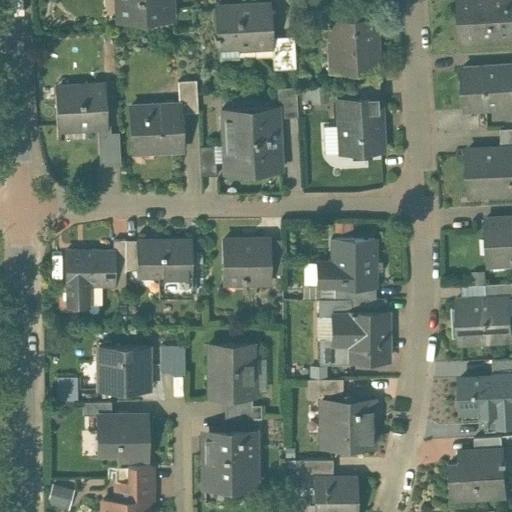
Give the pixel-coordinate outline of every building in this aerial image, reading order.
[(121,0),(122,19),(139,19),(139,14),(171,13),(171,17),(172,17),(171,0),(121,0)] [(511,0),(458,0),(460,40),(492,38),(492,40),(511,39),(511,0)] [(269,4),(215,7),(216,33),(214,33),(214,40),(217,40),(237,38),(237,46),(238,46),(272,44),(269,4)] [(375,17),(329,19),(330,40),(333,39),(334,69),(330,69),(330,71),(351,70),(378,68),(375,17)] [(293,35),(277,36),(279,67),(295,67),(293,35)] [(237,38),(217,40),(218,56),(238,55),(238,46),(237,46),(237,38)] [(511,63),(462,67),(464,109),(511,105),(511,63)] [(378,68),(351,70),(351,83),(379,82),(378,68)] [(195,79),(177,80),(178,103),(179,103),(180,112),(197,111),(195,79)] [(379,82),(351,83),(352,96),(352,97),(379,95),(379,82)] [(104,84),(56,87),(59,141),(60,141),(59,116),(76,115),(76,126),(106,124),(104,84)] [(296,86),(276,87),(276,88),(281,88),(283,117),(297,116),(296,86)] [(379,95),(352,97),(352,96),(337,97),(340,153),(382,150),(379,95)] [(178,103),(130,106),(132,151),(135,151),(134,144),(152,143),(152,150),(182,148),(180,112),(179,103),(178,103)] [(277,105),(221,108),(221,110),(226,110),(228,138),(222,138),(222,140),(279,137),(279,136),(277,136),(276,118),(278,118),(277,105)] [(511,128),(501,129),(501,142),(511,141),(511,128)] [(118,131),(102,132),(104,164),(120,163),(118,131)] [(279,137),(222,140),(224,172),(226,172),(226,167),(246,166),(246,171),(280,169),(280,167),(278,167),(277,147),(279,147),(279,137)] [(502,147),(467,149),(469,194),(511,191),(511,141),(501,142),(502,147)] [(215,144),(199,145),(200,175),(216,174),(215,144)] [(511,220),(510,217),(484,218),(485,220),(489,220),(492,256),(511,255),(511,262),(511,261),(511,220)] [(485,220),(487,268),(511,266),(511,261),(511,262),(511,255),(492,256),(489,220),(485,220)] [(281,238),(269,239),(269,264),(281,264),(281,238)] [(375,238),(331,238),(331,260),(331,262),(339,262),(339,285),(331,285),(331,286),(334,286),(375,286),(375,238)] [(137,239),(125,240),(125,269),(137,269),(137,239)] [(191,239),(137,239),(137,269),(137,274),(162,274),(162,294),(158,294),(158,295),(191,295),(191,239)] [(269,239),(223,239),(223,281),(225,281),(225,276),(241,276),(241,281),(269,281),(269,264),(269,239)] [(125,240),(113,240),(113,249),(113,269),(125,269),(125,240)] [(113,249),(66,249),(66,284),(89,284),(113,284),(113,283),(113,269),(113,249)] [(331,260),(317,260),(317,286),(331,286),(331,285),(339,285),(339,262),(331,262),(331,260)] [(125,269),(113,269),(113,283),(113,284),(113,287),(125,287),(125,269)] [(511,281),(485,283),(485,296),(509,295),(509,296),(511,296),(511,281)] [(89,284),(66,284),(66,304),(89,304),(89,284)] [(375,286),(334,286),(334,298),(349,298),(375,298),(375,286)] [(485,296),(455,298),(458,344),(482,342),(482,337),(511,335),(509,296),(509,295),(485,296)] [(375,298),(349,298),(349,311),(385,310),(385,298),(375,298)] [(385,310),(349,311),(349,316),(349,340),(349,355),(386,354),(385,310)] [(349,316),(332,316),(332,341),(349,340),(349,316)] [(252,343),(208,343),(208,387),(228,387),(228,394),(252,394),(253,394),(252,343)] [(148,344),(98,345),(98,371),(103,371),(103,387),(98,387),(99,389),(148,388),(148,375),(149,375),(149,364),(148,364),(148,344)] [(184,373),(184,344),(160,345),(160,368),(172,368),(172,373),(184,373)] [(511,358),(492,359),(493,373),(511,371),(511,358)] [(511,371),(493,373),(493,375),(460,377),(461,410),(485,409),(485,411),(495,410),(496,423),(511,421),(511,371)] [(56,374),(58,398),(78,396),(77,373),(56,374)] [(342,378),(317,378),(317,393),(342,392),(342,378)] [(252,394),(228,394),(229,417),(253,417),(261,417),(261,404),(251,404),(252,394)] [(353,401),(320,401),(320,436),(340,436),(340,446),(371,446),(371,416),(374,416),(374,398),(353,398),(353,401)] [(111,401),(83,401),(83,414),(95,414),(97,414),(111,414),(111,401)] [(111,414),(97,414),(97,434),(101,434),(101,450),(97,450),(97,451),(117,451),(117,458),(147,457),(147,413),(111,414)] [(253,417),(229,417),(229,437),(253,437),(253,417)] [(501,434),(474,436),(475,449),(502,447),(501,434)] [(229,437),(203,438),(204,485),(254,485),(253,437),(229,437)] [(502,447),(475,449),(476,462),(447,464),(449,497),(505,494),(502,447)] [(332,458),(300,458),(300,483),(313,482),(313,474),(332,474),(332,458)] [(151,466),(127,466),(127,480),(151,480),(151,466)] [(332,474),(313,474),(313,482),(313,511),(356,511),(356,475),(355,475),(355,477),(332,477),(332,474)] [(69,507),(75,486),(53,480),(48,501),(69,507)] [(127,480),(115,481),(115,499),(147,499),(147,500),(151,500),(151,480),(127,480)] [(115,499),(103,499),(102,511),(146,511),(147,500),(147,499),(115,499)]
